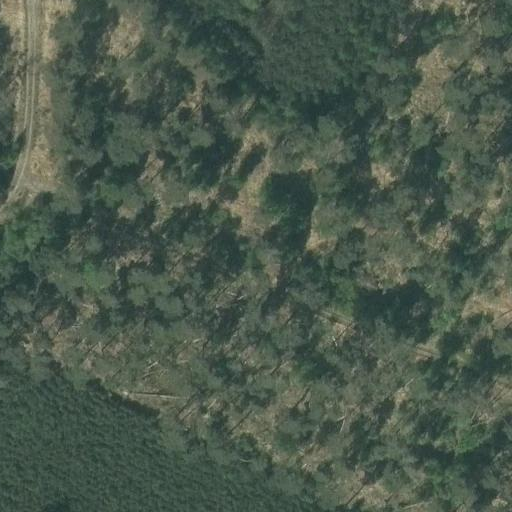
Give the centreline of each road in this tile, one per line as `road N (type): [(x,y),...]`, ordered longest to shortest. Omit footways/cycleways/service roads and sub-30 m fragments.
road 1 (track): [(511,396),(21,201)]
road 2 (track): [(21,201),(31,0)]
